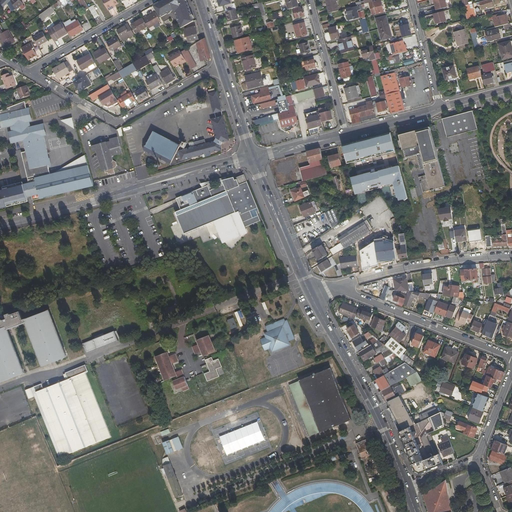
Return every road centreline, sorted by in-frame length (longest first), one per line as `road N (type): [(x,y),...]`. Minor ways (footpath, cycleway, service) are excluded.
road 1 (tertiary): [(0,223),(251,157)]
road 2 (residential): [(29,72),(116,123),(220,64)]
road 3 (tertiary): [(312,296),(406,486)]
road 4 (residential): [(331,288),(511,356)]
road 5 (residential): [(331,288),(403,269),(511,256)]
road 6 (tertiary): [(251,157),(312,296)]
road 7 (residential): [(151,0),(29,72)]
road 8 (residential): [(310,0),(345,134)]
